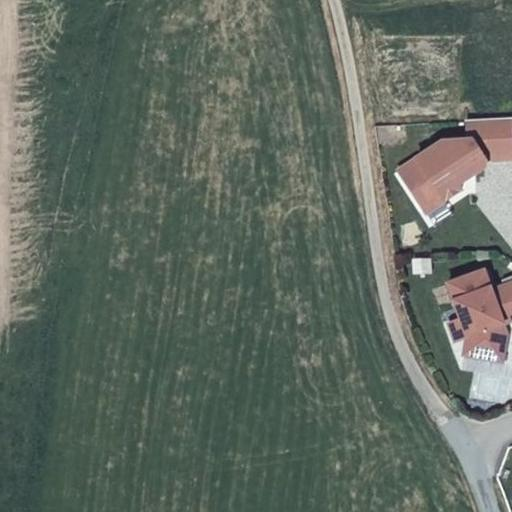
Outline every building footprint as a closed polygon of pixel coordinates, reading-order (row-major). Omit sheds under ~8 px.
[(394,173),(416,205),(434,193),(441,203),(459,191),(452,180),(448,174),(462,166),(466,171),(473,174),(482,168),(482,161),(511,160),(508,119),(464,122),(465,142),(439,143),(394,173)] [(448,174),(452,180),(466,171),(462,166),(448,174)] [(434,193),(416,205),(423,215),(441,203),(434,193)] [(497,292),(490,295),(482,272),(445,285),(458,321),(465,338),(462,356),(500,363),(505,335),(501,325),(499,318),(505,316),(508,323),(511,321),(511,283),(495,289),(497,292)] [(501,325),(508,323),(505,316),(499,318),(501,325)] [(465,338),(458,321),(446,325),(453,343),(465,338)]
